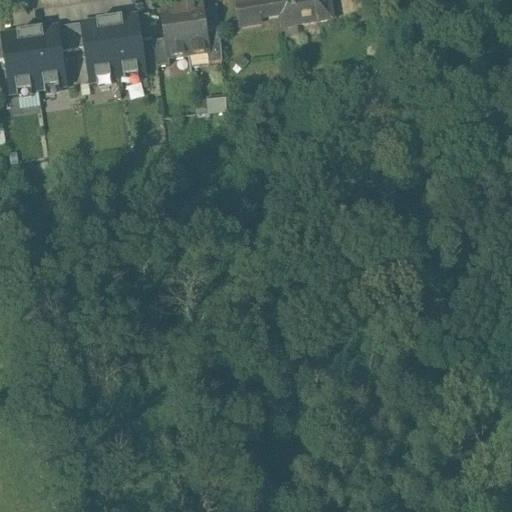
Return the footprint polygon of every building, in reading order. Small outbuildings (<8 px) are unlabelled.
[(328,0),(250,0),(236,2),(236,1),(235,1),(238,22),(261,18),(282,15),(284,30),(332,22),(328,0)] [(193,7),(182,9),(189,58),(208,56),(209,56),(206,35),(203,8),(194,9),(193,7)] [(182,9),(170,11),(170,13),(161,14),(165,42),(168,61),(169,61),(189,58),(182,9)] [(261,18),(238,22),(240,29),(262,28),(261,18)] [(138,20),(82,26),(91,85),(146,77),(138,20)] [(58,31),(3,39),(10,96),(65,90),(58,31)] [(220,33),(206,35),(209,56),(208,56),(210,66),(222,64),(220,33)] [(165,42),(153,44),(157,69),(170,68),(169,61),(168,61),(165,42)] [(25,102),(12,104),(16,129),(29,127),(25,102)]
